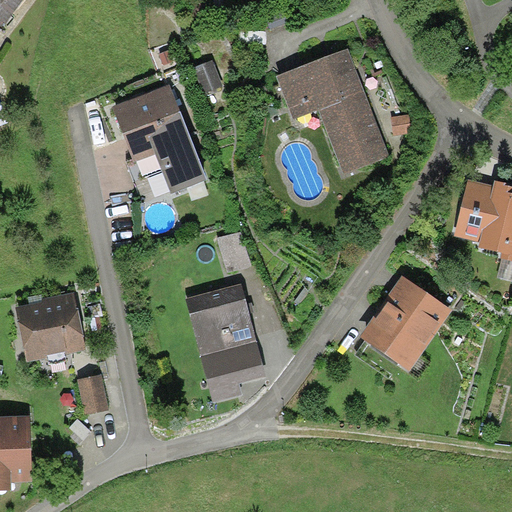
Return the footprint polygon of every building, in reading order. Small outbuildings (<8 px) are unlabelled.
[(0,0),(0,24),(2,27),(22,0),(0,0)] [(343,176),(390,159),(349,49),(276,76),(293,121),(319,111),(343,176)] [(172,89),(117,110),(138,164),(158,156),(172,194),(207,181),(172,89)] [(410,115),(392,118),(395,135),(413,132),(410,115)] [(482,232),(480,245),(511,250),(511,183),(491,180),(490,187),(464,183),(457,227),(482,232)] [(221,238),(229,266),(247,262),(239,234),(221,238)] [(402,280),(362,342),(410,373),(451,311),(402,280)] [(188,299),(216,404),(240,398),(238,389),(267,381),(242,285),(188,299)] [(20,310),(29,357),(84,347),(76,301),(20,310)] [(82,375),(87,410),(104,407),(99,373),(82,375)] [(0,493),(12,493),(11,484),(33,483),(30,416),(0,417),(0,493)]
